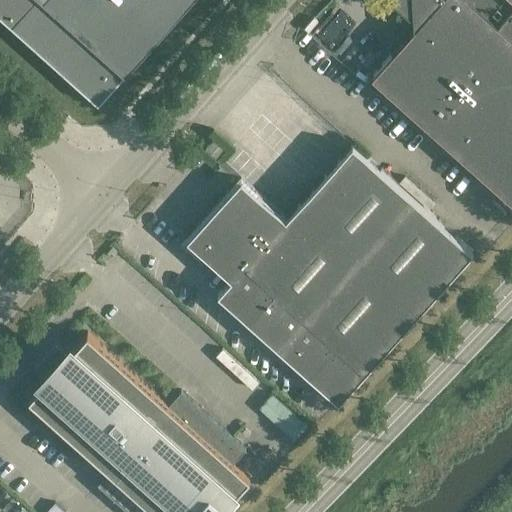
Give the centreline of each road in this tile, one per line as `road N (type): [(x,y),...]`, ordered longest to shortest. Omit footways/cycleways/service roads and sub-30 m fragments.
road 1 (secondary): [(300,511),(511,291)]
road 2 (unclassified): [(106,186),(272,0)]
road 3 (unclassified): [(0,306),(106,186)]
road 4 (unclassified): [(106,186),(0,94)]
